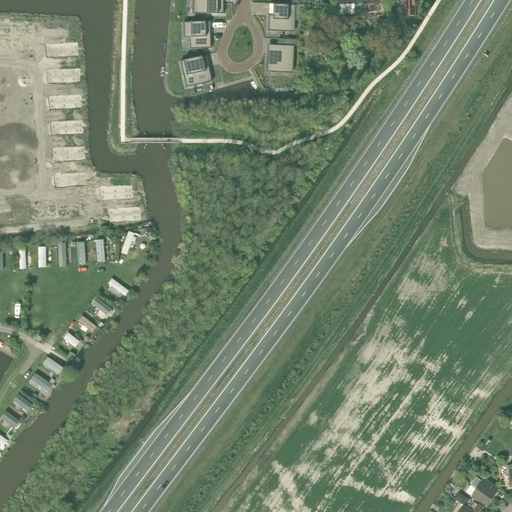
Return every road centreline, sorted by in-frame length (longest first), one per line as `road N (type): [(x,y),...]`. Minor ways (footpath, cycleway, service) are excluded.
road 1 (trunk): [(472,0),(320,229),(108,511)]
road 2 (trunk): [(139,511),(340,243),(502,0)]
